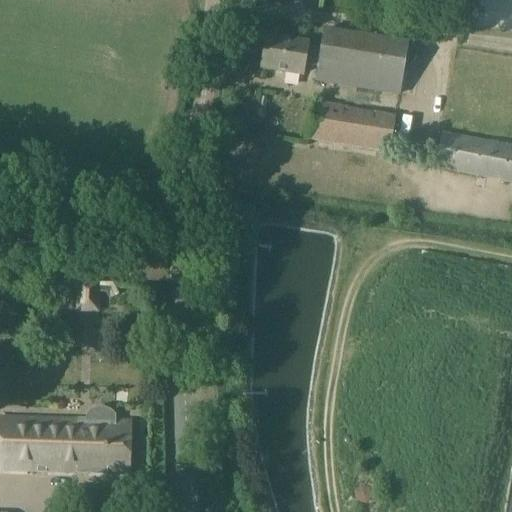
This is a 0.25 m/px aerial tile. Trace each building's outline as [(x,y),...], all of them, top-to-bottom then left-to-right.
[(409,44),(326,31),(322,51),(320,68),(317,82),(400,96),(409,44)] [(305,65),(320,68),(322,51),(308,49),(309,45),(268,38),(263,70),(304,76),(305,65)] [(308,141),(391,154),(397,117),(314,104),(308,141)] [(511,184),(511,145),(467,137),(467,138),(442,133),(435,170),(511,184)] [(76,292),(76,313),(100,314),(100,293),(99,293),(100,284),(100,283),(100,281),(77,281),(77,282),(77,292),(76,292)] [(130,422),(116,421),(116,416),(111,410),(105,408),(98,408),(92,410),(86,415),(86,419),(78,419),(78,420),(0,418),(0,471),(129,475),(130,422)]
